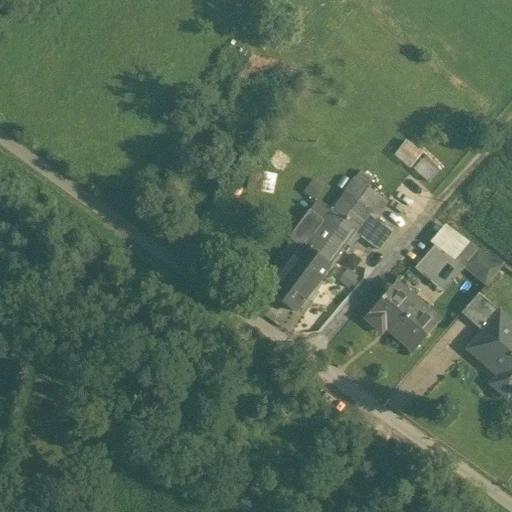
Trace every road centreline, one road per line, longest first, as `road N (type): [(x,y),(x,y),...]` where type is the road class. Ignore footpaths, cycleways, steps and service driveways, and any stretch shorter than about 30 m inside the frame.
road 1 (unclassified): [(0,141),(306,360)]
road 2 (unclassified): [(306,360),(511,508)]
road 3 (unclassified): [(445,196),(306,360)]
